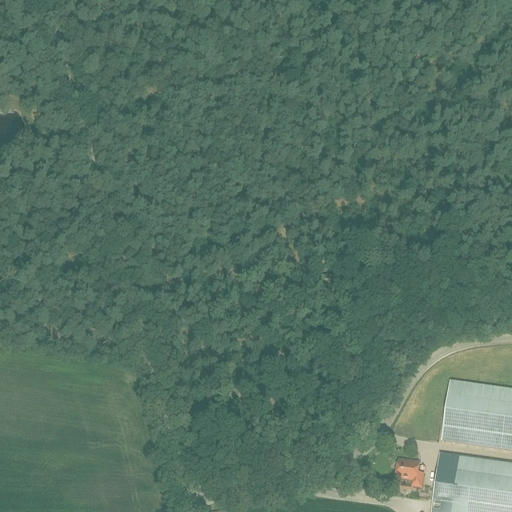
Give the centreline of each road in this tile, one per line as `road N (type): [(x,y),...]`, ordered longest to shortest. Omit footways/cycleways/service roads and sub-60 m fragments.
road 1 (unclassified): [(188,502),(40,0)]
road 2 (unclassified): [(188,502),(343,464),(372,442),(427,362),(449,348),(511,338)]
